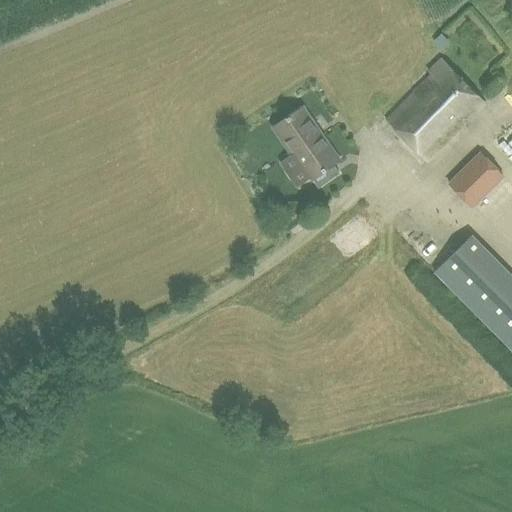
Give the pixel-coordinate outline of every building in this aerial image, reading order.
[(431,74),(385,120),(426,161),(484,103),(440,59),(428,72),(431,74)] [(400,73),(394,81),(406,92),(413,84),(400,73)] [(286,140),(295,154),(322,136),(304,109),(274,129),(283,142),(286,140)] [(340,163),(322,136),(295,154),(314,181),(313,181),(318,188),(339,174),(335,167),(340,163)] [(481,152),(465,168),(495,199),(511,184),(481,152)] [(460,243),(468,252),(481,239),(473,231),(460,243)] [(336,242),(278,290),(298,314),(356,267),(336,242)]
